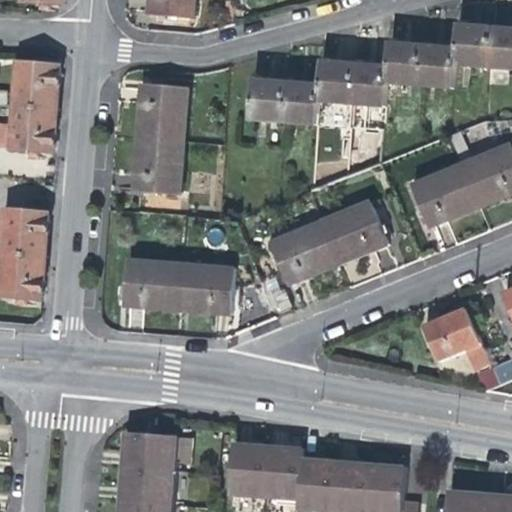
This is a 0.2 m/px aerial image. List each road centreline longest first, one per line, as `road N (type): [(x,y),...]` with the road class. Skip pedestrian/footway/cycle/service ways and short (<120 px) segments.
road 1 (residential): [(84,48),(62,365)]
road 2 (residential): [(84,48),(199,56),(383,7)]
road 3 (residential): [(511,246),(295,336),(262,389)]
road 4 (residential): [(511,431),(262,389)]
road 5 (residential): [(262,389),(84,367)]
road 6 (residential): [(43,363),(32,511)]
road 7 (residential): [(71,511),(84,367)]
